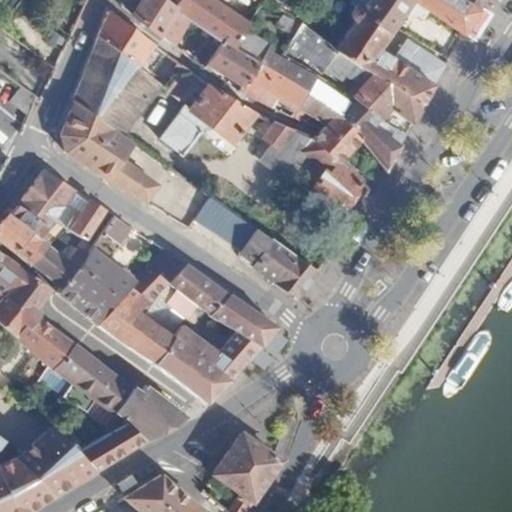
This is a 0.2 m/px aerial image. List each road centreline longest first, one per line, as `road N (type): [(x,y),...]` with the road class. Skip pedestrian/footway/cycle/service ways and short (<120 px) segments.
road 1 (residential): [(511,33),(327,317)]
road 2 (residential): [(32,148),(282,311)]
road 3 (residential): [(360,338),(511,120)]
road 4 (residential): [(282,371),(60,511)]
road 5 (residential): [(98,0),(32,148)]
road 6 (residential): [(268,511),(314,397)]
